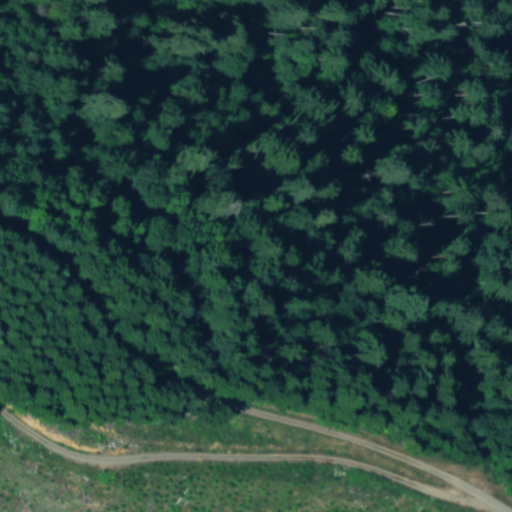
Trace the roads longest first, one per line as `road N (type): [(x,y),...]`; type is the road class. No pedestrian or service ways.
road 1 (track): [(511,511),(358,443),(161,372),(59,272),(0,229)]
road 2 (track): [(0,423),(104,447),(358,443)]
